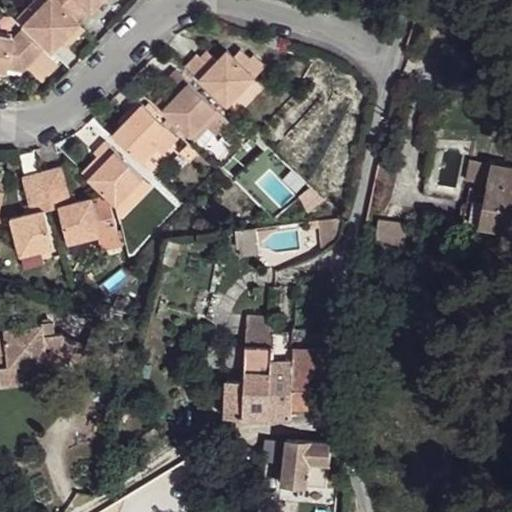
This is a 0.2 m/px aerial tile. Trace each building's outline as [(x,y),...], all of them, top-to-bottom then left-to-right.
[(57,0),(44,0),(20,26),(59,58),(88,29),(84,22),(57,0)] [(57,0),(84,22),(89,16),(94,18),(110,0),(57,0)] [(0,84),(14,89),(19,82),(33,85),(53,66),(33,45),(24,52),(3,47),(4,42),(0,40),(0,84)] [(200,63),(188,75),(229,114),(258,86),(230,61),(222,68),(211,60),(205,65),(200,63)] [(179,102),(164,117),(193,145),(216,118),(176,80),(166,90),(171,94),(179,102)] [(171,94),(158,111),(164,117),(179,102),(171,94)] [(148,109),(117,136),(145,162),(158,147),(169,157),(175,161),(187,145),(148,109)] [(158,147),(145,162),(151,168),(169,157),(158,147)] [(113,169),(98,185),(103,191),(115,202),(126,211),(152,184),(114,150),(104,159),(108,162),(113,169)] [(108,162),(90,179),(98,185),(113,169),(108,162)] [(511,172),(481,166),(477,183),(511,190),(511,172)] [(68,180),(53,185),(60,220),(68,256),(101,250),(99,240),(96,212),(82,211),(68,180)] [(472,181),(460,226),(485,230),(486,223),(511,228),(511,190),(477,183),(472,181)] [(0,184),(0,235),(13,238),(15,230),(21,202),(0,199),(1,191),(2,185),(0,184)] [(15,230),(27,269),(60,262),(52,224),(60,220),(53,185),(31,190),(40,224),(15,230)] [(1,191),(0,199),(21,202),(23,195),(1,191)] [(115,202),(96,212),(99,240),(120,239),(116,226),(128,221),(126,211),(115,202)] [(379,218),(375,245),(404,249),(408,222),(379,218)] [(346,224),(314,227),(315,262),(337,254),(346,224)] [(120,239),(99,240),(101,250),(105,263),(123,259),(120,239)] [(0,346),(0,396),(25,392),(23,378),(71,367),(69,348),(68,340),(59,340),(56,328),(13,336),(14,343),(0,346)] [(253,333),(252,349),(269,349),(280,348),(281,341),(280,334),(271,334),(253,333)] [(92,355),(85,373),(102,380),(115,342),(100,337),(92,355)] [(269,349),(265,417),(289,414),(290,405),(294,353),(296,339),(281,341),(280,348),(269,349)] [(69,348),(71,367),(85,373),(92,355),(69,348)] [(246,349),(244,415),(265,417),(269,349),(252,349),(246,349)] [(294,353),(290,405),(307,405),(310,382),(331,382),(330,356),(294,353)] [(285,440),(282,483),(324,490),(332,445),(285,440)]
